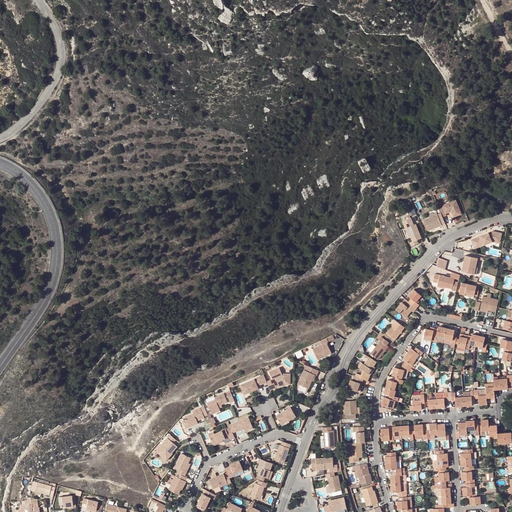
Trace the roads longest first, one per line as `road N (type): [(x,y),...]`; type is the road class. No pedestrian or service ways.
road 1 (residential): [(511,217),(448,238),(403,282),(344,352),(304,443)]
road 2 (secondary): [(0,164),(46,204),(57,253),(40,305),(0,363)]
road 3 (residential): [(374,421),(383,373),(422,320),(511,337)]
road 4 (unclassified): [(37,0),(57,31),(59,70),(37,107),(0,136)]
